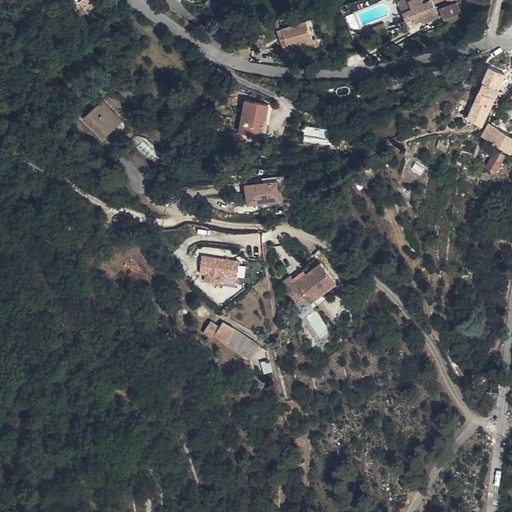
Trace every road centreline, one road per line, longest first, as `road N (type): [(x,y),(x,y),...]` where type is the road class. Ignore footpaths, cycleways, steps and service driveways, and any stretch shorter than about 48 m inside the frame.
road 1 (residential): [(511,44),(302,76),(208,52),(132,0)]
road 2 (track): [(0,135),(72,188),(121,212),(277,229)]
road 3 (residential): [(492,511),(511,305)]
